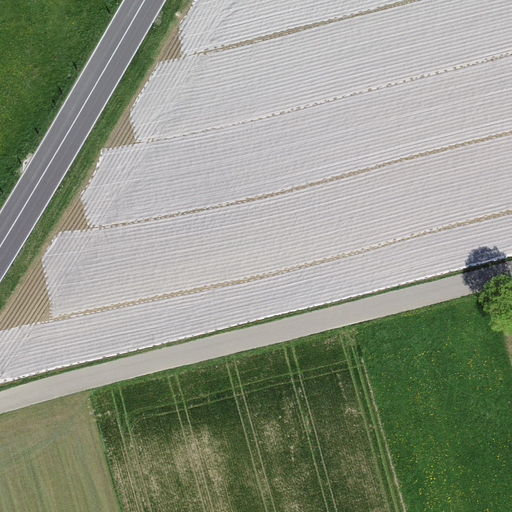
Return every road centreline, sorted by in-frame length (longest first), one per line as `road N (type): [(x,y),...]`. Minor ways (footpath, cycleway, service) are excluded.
road 1 (unclassified): [(511,272),(0,403)]
road 2 (primary): [(0,245),(144,0)]
